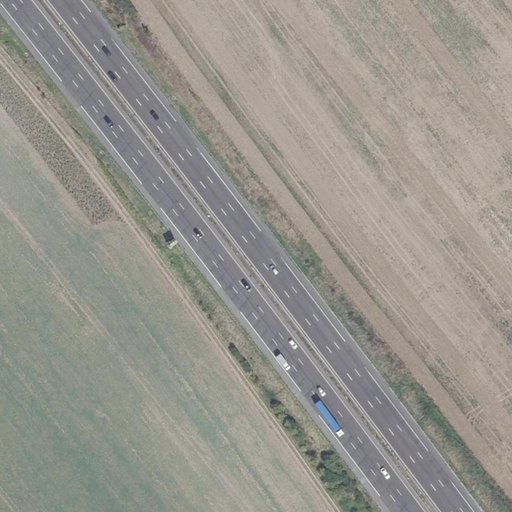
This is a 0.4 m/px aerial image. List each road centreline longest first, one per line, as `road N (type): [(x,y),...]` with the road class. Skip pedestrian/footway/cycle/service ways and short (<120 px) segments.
road 1 (motorway): [(12,0),(412,511)]
road 2 (motorway): [(464,511),(65,0)]
